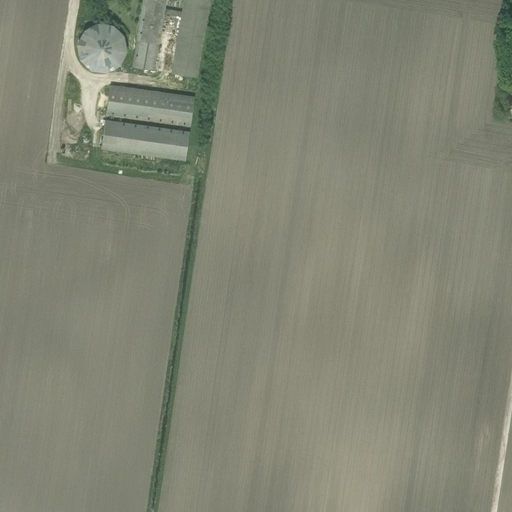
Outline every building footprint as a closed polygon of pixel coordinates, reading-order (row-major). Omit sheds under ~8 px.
[(142,0),(131,67),(154,71),(163,14),(165,9),(166,0),(142,0)] [(183,0),(181,11),(165,9),(163,14),(180,17),(170,73),(197,78),(210,0),(183,0)] [(128,57),(109,18),(72,36),(91,75),(128,57)] [(106,115),(190,127),(194,97),(110,85),(106,115)] [(101,149),(185,161),(189,131),(105,120),(101,149)]
